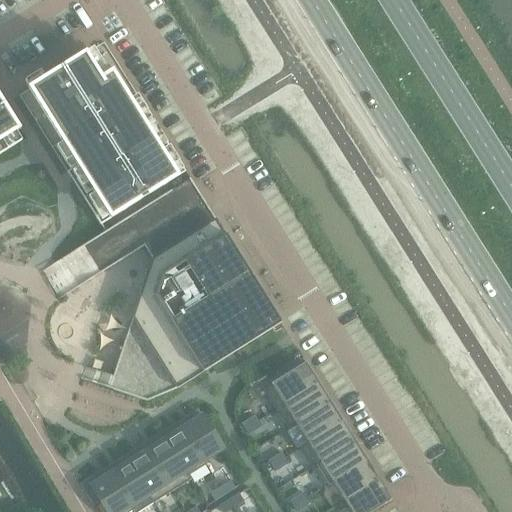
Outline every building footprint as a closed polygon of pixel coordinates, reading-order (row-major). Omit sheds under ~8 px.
[(85,55),(29,90),(77,166),(67,172),(100,226),(185,173),(152,119),(144,124),(112,73),(101,80),(85,55)] [(0,155),(22,141),(16,131),(19,129),(0,98),(0,155)] [(192,183),(190,180),(62,260),(78,287),(59,299),(59,300),(65,297),(144,247),(152,260),(113,377),(85,367),(81,380),(84,381),(144,401),(147,402),(177,389),(205,371),(212,367),(280,324),(192,183)] [(275,411),(318,384),(305,364),(296,370),(285,377),(263,391),(275,411)] [(292,365),(281,371),(285,377),(296,370),(292,365)] [(288,430),(330,403),(318,384),(275,411),(288,430)] [(300,449),(342,423),(330,403),(288,430),(288,431),(296,426),(307,443),(299,448),(300,449)] [(255,431),(262,427),(255,416),(248,421),(255,431)] [(223,449),(202,417),(183,429),(206,465),(207,465),(204,460),(223,449)] [(255,431),(248,421),(242,425),(248,435),(255,431)] [(312,469),(354,442),(342,423),(300,449),(312,469)] [(206,465),(183,429),(165,440),(190,481),(191,480),(189,476),(206,465)] [(190,481),(165,440),(147,452),(172,492),(190,481)] [(364,463),(366,461),(354,442),(312,469),(324,488),(364,463)] [(172,492),(147,452),(128,463),(154,504),(172,492)] [(282,454),(275,458),(282,468),(288,464),(282,454)] [(268,462),(275,472),(282,468),(275,458),(268,462)] [(376,482),(378,481),(366,461),(364,463),(324,488),(325,489),(333,484),(344,502),(376,482)] [(154,504),(128,463),(110,475),(133,511),(134,510),(131,506),(148,496),(153,504),(154,504)] [(131,511),(133,511),(110,475),(91,487),(100,502),(101,502),(106,511),(131,511)] [(350,511),(373,511),(391,501),(378,481),(376,482),(344,502),(350,511)] [(221,489),(225,496),(235,489),(231,483),(221,489)] [(221,489),(211,495),(215,502),(225,496),(221,489)] [(239,494),(228,501),(233,507),(243,501),(239,494)] [(304,494),(297,498),(303,508),(310,504),(304,494)] [(290,502),(296,511),(297,511),(303,508),(297,498),(290,502)] [(228,501),(218,507),(221,511),(225,511),(233,507),(228,501)]
